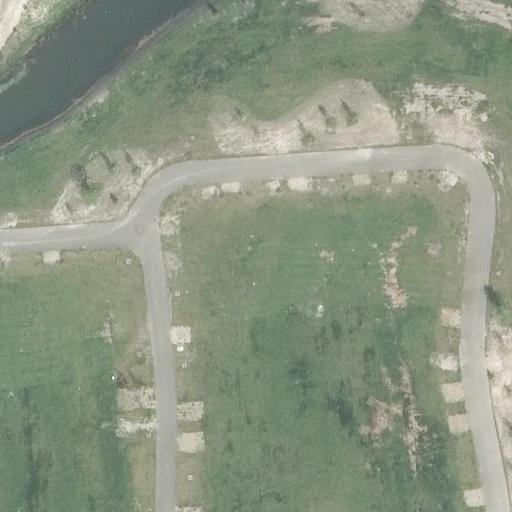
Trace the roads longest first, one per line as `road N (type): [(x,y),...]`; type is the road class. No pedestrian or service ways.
road 1 (residential): [(143,231),(141,202),(160,175),(452,154),(480,185),(464,377),(493,511)]
road 2 (residential): [(159,511),(158,379),(143,231)]
road 3 (residential): [(0,240),(143,231)]
